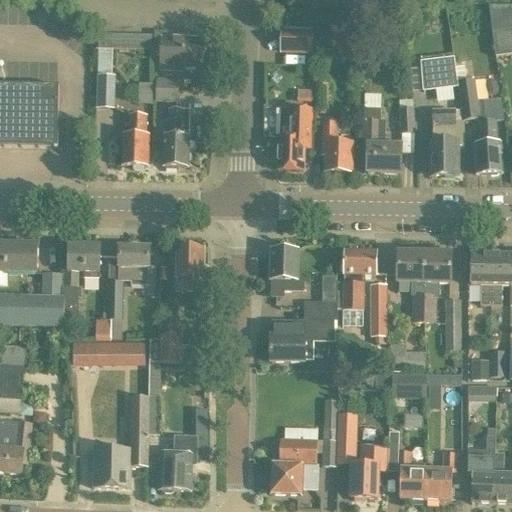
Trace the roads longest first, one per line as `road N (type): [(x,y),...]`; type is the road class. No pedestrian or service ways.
road 1 (tertiary): [(239,206),(511,211)]
road 2 (tertiary): [(0,202),(239,206)]
road 3 (unclassified): [(239,206),(246,0)]
road 4 (residential): [(237,389),(239,206)]
